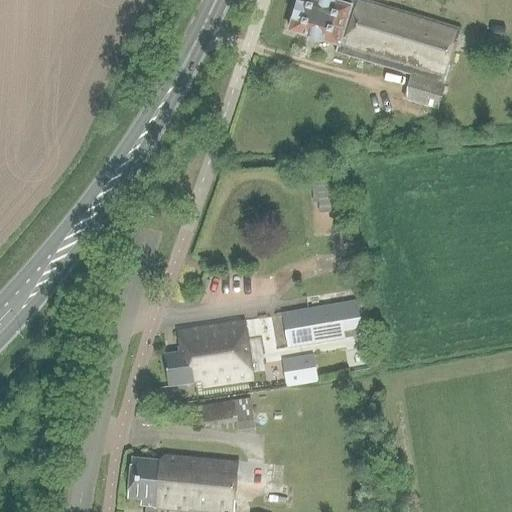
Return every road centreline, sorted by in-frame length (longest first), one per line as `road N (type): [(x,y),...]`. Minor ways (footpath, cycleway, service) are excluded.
road 1 (primary): [(0,320),(101,199),(216,0)]
road 2 (residential): [(77,511),(145,236)]
road 3 (unknown): [(157,307),(298,293)]
